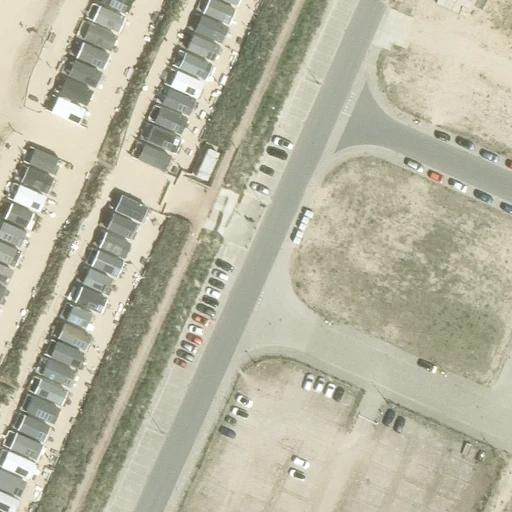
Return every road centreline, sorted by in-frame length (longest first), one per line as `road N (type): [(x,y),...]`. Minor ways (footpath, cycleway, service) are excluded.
road 1 (unclassified): [(372,0),(145,511)]
road 2 (unknown): [(327,106),(511,189)]
